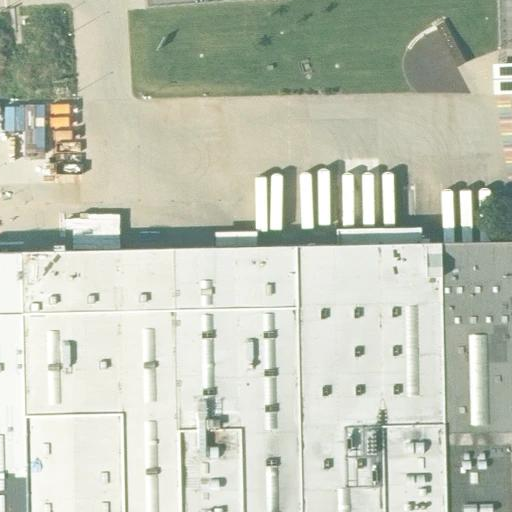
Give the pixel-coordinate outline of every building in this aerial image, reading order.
[(511,60),(490,61),(491,92),(511,90),(511,60)] [(420,229),(379,230),(336,231),(337,245),(421,244),(420,229)] [(511,511),(511,241),(439,243),(445,511),(511,511)] [(337,245),(297,246),(302,511),(445,511),(439,243),(421,244),(337,245)] [(302,511),(297,246),(21,252),(26,511),(302,511)]
